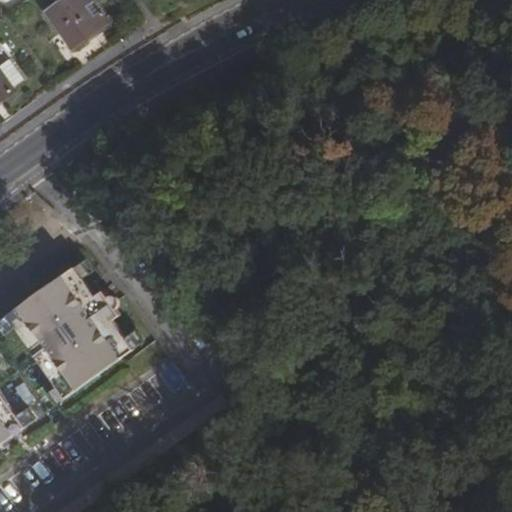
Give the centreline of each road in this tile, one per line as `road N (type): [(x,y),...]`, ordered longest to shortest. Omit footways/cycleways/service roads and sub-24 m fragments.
road 1 (tertiary): [(133,83),(321,0)]
road 2 (tertiary): [(0,177),(133,83)]
road 3 (tertiary): [(267,0),(133,83)]
